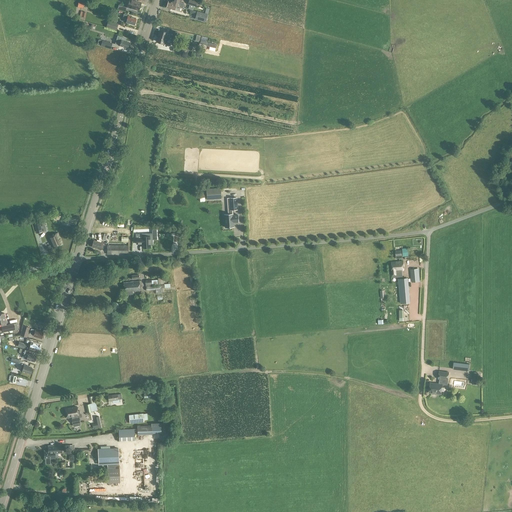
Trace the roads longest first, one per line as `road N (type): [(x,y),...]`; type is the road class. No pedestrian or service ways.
road 1 (unclassified): [(75,259),(417,232),(511,200)]
road 2 (secondary): [(75,259),(154,0)]
road 3 (track): [(428,230),(422,408),(446,420),(511,416)]
road 4 (secondary): [(0,506),(75,259)]
road 5 (track): [(211,373),(325,374),(419,401)]
